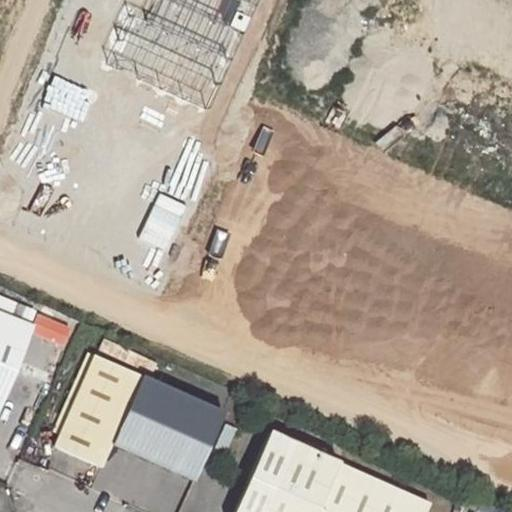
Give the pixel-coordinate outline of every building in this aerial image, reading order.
[(205,112),(256,0),(153,0),(144,21),(128,14),(105,65),(205,112)] [(425,322),(511,121),(511,0),(403,0),(289,263),(425,322)] [(349,107),(326,97),(322,108),(345,118),(349,107)] [(511,359),(511,121),(425,322),(511,359)] [(0,394),(28,327),(0,315),(0,394)] [(81,383),(58,435),(53,445),(99,465),(137,378),(92,357),(81,383)] [(50,430),(58,435),(81,383),(73,380),(50,430)] [(258,511),(287,444),(265,434),(230,511),(258,511)] [(421,511),(425,504),(287,444),(258,511),(421,511)] [(461,511),(469,496),(463,494),(462,493),(451,511),(461,511)]
